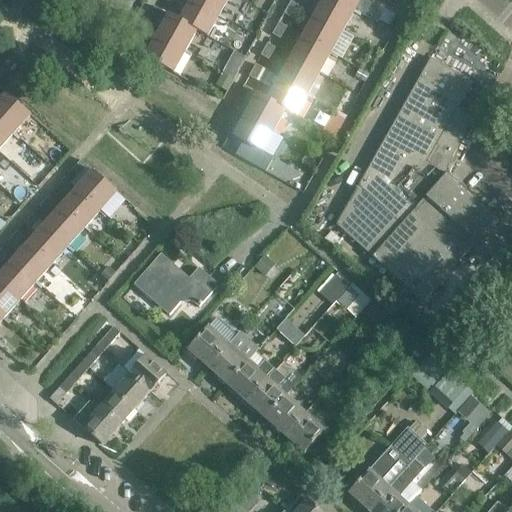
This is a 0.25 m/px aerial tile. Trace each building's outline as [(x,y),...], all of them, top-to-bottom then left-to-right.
[(220,16),(191,0),(179,21),(199,32),(208,37),(220,16)] [(228,0),(191,0),(220,16),(228,0)] [(355,11),(334,0),(324,0),(316,17),(343,32),(355,11)] [(360,0),(334,0),(355,11),(360,0)] [(291,2),(284,15),(292,19),(299,7),(291,2)] [(156,7),(149,19),(157,24),(164,12),(156,7)] [(199,32),(179,21),(170,16),(158,37),(187,53),(199,32)] [(343,32),(316,17),(304,37),(332,53),(343,32)] [(279,23),(273,35),(281,40),(287,27),(279,23)] [(144,28),(138,40),(146,45),(152,33),(144,28)] [(187,53),(158,37),(146,59),(175,75),(187,53)] [(332,53),(304,37),(292,58),(320,74),(332,53)] [(267,44),(261,56),(269,61),(276,48),(267,44)] [(320,74),(292,58),(281,79),(308,95),(320,74)] [(430,60),(392,129),(359,189),(336,226),(373,259),(449,176),(445,172),(475,118),(458,108),(473,83),(430,60)] [(264,69),(256,65),(249,77),(257,82),(258,81),(264,85),(271,74),(264,70),(264,69)] [(308,95),(281,79),(269,100),(286,110),(297,116),(308,95)] [(286,110),(269,100),(259,94),(252,91),(253,91),(244,86),(237,99),(252,107),(247,115),(275,131),(286,110)] [(31,117),(7,95),(0,102),(0,121),(14,135),(31,117)] [(233,107),(226,120),(234,124),(241,112),(233,107)] [(275,131),(247,115),(235,138),(244,143),(237,157),(267,173),(275,158),(264,152),(275,131)] [(0,150),(14,135),(0,121),(0,150)] [(79,177),(89,167),(82,161),(73,171),(79,177)] [(118,195),(94,173),(78,191),(102,213),(118,195)] [(499,220),(449,176),(373,259),(425,305),(476,246),(477,246),(483,240),(482,240),(499,220)] [(73,185),(66,179),(57,188),(64,195),(73,185)] [(102,213),(78,191),(62,209),(86,231),(102,213)] [(57,203),(50,197),(41,207),(47,213),(57,203)] [(86,231),(62,209),(46,227),(70,248),(86,231)] [(41,221),(34,214),(25,225),(31,231),(41,221)] [(70,248),(46,227),(30,244),(54,266),(70,248)] [(25,238),(18,232),(9,242),(16,249),(25,238)] [(54,266),(30,244),(14,262),(38,284),(54,266)] [(2,250),(0,252),(0,265),(9,256),(2,250)] [(195,288),(197,286),(162,255),(135,285),(170,316),(190,294),(192,297),(190,299),(200,308),(219,286),(209,277),(198,290),(195,288)] [(38,284),(14,262),(0,277),(0,281),(22,302),(38,284)] [(336,275),(319,294),(333,306),(349,288),(336,275)] [(22,302),(0,281),(0,313),(6,320),(22,302)] [(360,297),(350,288),(337,302),(347,311),(360,297)] [(228,297),(221,306),(225,309),(223,311),(235,322),(242,315),(246,310),(232,297),(230,299),(228,297)] [(374,307),(370,303),(360,315),(364,318),(374,307)] [(306,337),(286,320),(277,331),(296,348),(306,337)] [(114,327),(98,345),(105,352),(122,334),(114,327)] [(190,352),(209,370),(230,347),(229,346),(235,339),(225,331),(219,337),(210,329),(190,352)] [(270,339),(258,329),(252,336),(263,347),(270,339)] [(407,356),(415,363),(426,352),(418,344),(407,356)] [(98,345),(82,363),(89,370),(105,352),(98,345)] [(230,347),(209,370),(228,387),(254,359),(253,357),(248,363),(230,347)] [(124,368),(132,376),(152,394),(168,376),(148,358),(140,351),(124,368)] [(431,355),(412,377),(430,393),(448,410),(453,405),(460,411),(475,394),(468,389),(467,387),(431,355)] [(254,359),(228,387),(248,404),(276,371),(265,362),(262,366),(254,359)] [(82,363),(66,381),(73,387),(89,370),(82,363)] [(319,383),(315,380),(321,374),(313,367),(307,373),(301,380),(313,390),(319,383)] [(287,398),(276,388),(285,379),(276,371),(248,404),(267,421),(287,398)] [(351,382),(343,375),(330,390),(337,397),(351,382)] [(132,376),(116,394),(136,412),(152,394),(132,376)] [(57,406),(73,387),(66,381),(50,400),(57,406)] [(116,394),(100,411),(120,429),(136,412),(116,394)] [(475,394),(460,411),(458,413),(467,422),(481,405),(473,398),(475,395),(475,394)] [(287,398),(267,421),(286,438),(307,415),(287,398)] [(100,411),(94,406),(87,415),(92,420),(84,430),(103,448),(120,429),(100,411)] [(307,415),(286,438),(306,456),(308,453),(320,464),(332,451),(320,440),(326,433),(307,415)] [(349,495),(368,511),(369,511),(415,460),(428,446),(421,439),(428,430),(417,421),(410,429),(408,428),(362,480),(358,476),(347,488),(351,492),(349,495)] [(499,447),(508,455),(511,451),(511,433),(499,447)] [(415,460),(369,511),(403,511),(409,506),(400,498),(426,470),(415,460)] [(275,471),(265,483),(272,489),(283,477),(275,471)] [(466,481),(457,473),(442,489),(452,497),(466,481)] [(243,507),(248,511),(251,511),(260,502),(253,496),(243,507)] [(320,511),(309,502),(299,511),(320,511)] [(508,511),(498,503),(490,511),(508,511)]
